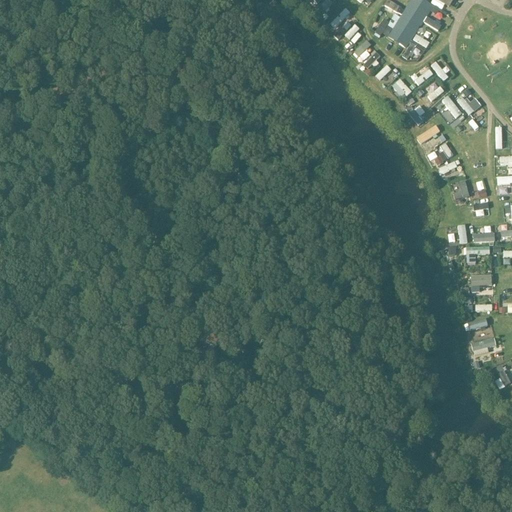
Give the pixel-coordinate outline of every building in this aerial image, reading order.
[(325,16),(334,4),(328,0),(325,0),(318,10),(325,16)] [(372,0),(355,0),(365,8),(372,0)] [(406,50),(409,45),(410,46),(402,58),(407,61),(409,57),(411,59),(414,55),(412,54),(417,46),(411,42),(418,31),(417,31),(419,27),(420,28),(433,8),(427,4),(430,0),(435,0),(449,8),(454,0),(411,0),(404,12),(401,10),(401,9),(388,1),(384,7),(389,10),(388,11),(392,14),(393,12),(397,15),(398,14),(402,17),(400,19),(399,19),(398,21),(393,18),(389,24),(384,21),(380,26),(378,25),(377,28),(378,29),(375,35),(374,37),(379,40),(382,35),(406,50)] [(336,30),(349,13),(344,9),(331,26),(336,30)] [(438,32),(442,26),(427,17),(424,23),(438,32)] [(346,32),(351,26),(347,23),(342,29),(346,32)] [(345,36),(349,41),(359,30),(355,25),(345,36)] [(415,37),(413,42),(427,48),(429,43),(415,37)] [(366,51),(371,46),(366,41),(354,53),(363,62),(370,55),(366,51)] [(367,70),(380,57),(377,53),(363,66),(367,70)] [(440,60),(436,62),(441,70),(445,67),(440,60)] [(435,63),(431,66),(443,82),(448,79),(443,72),(443,73),(435,63)] [(375,77),(380,82),(391,71),(387,66),(375,77)] [(418,87),(433,76),(429,70),(414,81),(418,87)] [(401,80),(395,84),(406,97),(411,93),(401,80)] [(433,80),(423,89),(431,98),(441,89),(433,80)] [(462,97),(471,103),(475,98),(466,92),(462,97)] [(454,128),(465,117),(447,97),(435,107),(454,128)] [(481,107),(475,100),(470,104),(465,97),(458,102),(469,117),(481,107)] [(419,127),(424,122),(413,108),(407,112),(419,127)] [(436,126),(416,139),(420,146),(440,133),(436,126)] [(506,148),(506,155),(511,154),(511,147),(511,139),(499,140),(499,149),(506,148)] [(441,147),(448,159),(453,156),(446,144),(441,147)] [(436,167),(448,160),(442,149),(427,156),(431,162),(433,161),(436,167)] [(511,168),(511,157),(500,158),(500,165),(507,165),(508,169),(511,168)] [(441,175),(457,169),(455,163),(438,169),(441,175)] [(453,194),(455,201),(469,198),(466,182),(459,183),(461,193),(453,194)] [(483,182),(476,183),(479,199),(486,198),(483,182)] [(484,216),(483,210),(488,209),(487,203),(474,206),(476,218),(484,216)] [(458,227),(460,245),(467,244),(466,226),(458,227)] [(511,230),(507,231),(507,226),(501,227),(501,238),(511,237),(511,230)] [(450,234),(455,234),(456,244),(459,244),(458,228),(450,229),(450,234)] [(473,244),(495,243),(494,234),(473,235),(473,244)] [(490,255),(489,248),(466,249),(466,264),(476,264),(475,256),(490,255)] [(471,288),(492,287),(492,276),(470,277),(471,288)] [(465,333),(488,327),(486,319),(463,325),(465,333)] [(471,346),(476,358),(489,353),(487,350),(496,346),(493,338),(471,346)] [(499,391),(511,384),(501,366),(496,369),(501,379),(495,383),(499,391)] [(493,382),(500,379),(496,370),(490,372),(493,382)]
